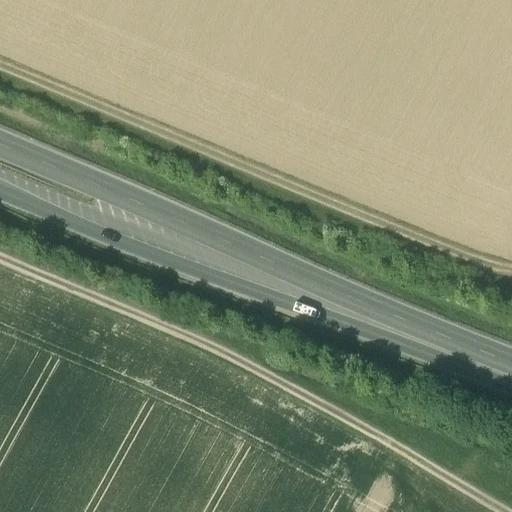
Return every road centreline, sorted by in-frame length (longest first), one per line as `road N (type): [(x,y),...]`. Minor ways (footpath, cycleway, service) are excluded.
road 1 (track): [(495,511),(205,347),(0,262)]
road 2 (track): [(0,66),(511,276)]
road 3 (trunk): [(424,335),(0,145)]
road 4 (trunk): [(0,189),(89,229),(424,335)]
